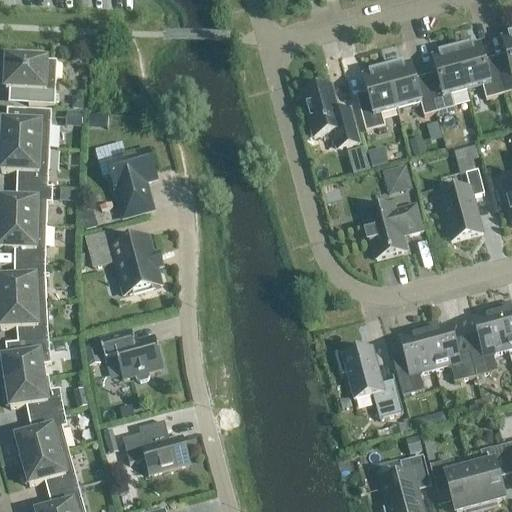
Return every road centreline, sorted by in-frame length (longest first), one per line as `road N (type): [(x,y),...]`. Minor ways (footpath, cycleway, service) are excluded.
road 1 (residential): [(270,48),(329,268),(360,295),(394,301),(511,268)]
road 2 (residential): [(229,511),(185,343),(185,180)]
road 3 (residential): [(270,48),(453,0)]
